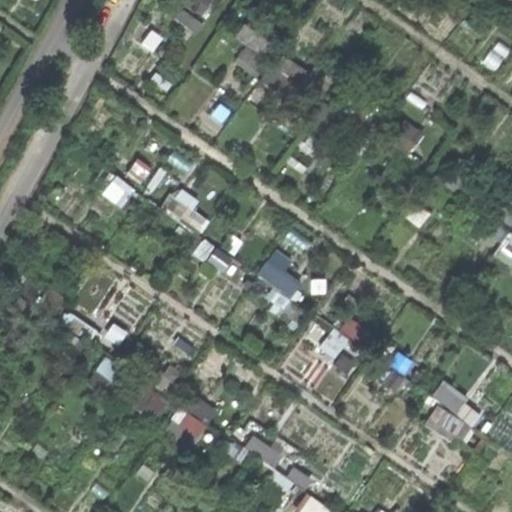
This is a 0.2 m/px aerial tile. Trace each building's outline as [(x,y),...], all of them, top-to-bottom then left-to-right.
[(266,79),(289,49),(253,21),(241,36),(252,44),(241,59),(266,79)] [(310,104),(328,78),(290,52),(272,78),(310,104)] [(128,206),(142,189),(123,174),(110,191),(128,206)] [(203,235),(217,218),(181,188),(166,205),(203,235)] [(511,235),(499,259),(511,266),(511,235)] [(266,278),(278,282),(272,301),(296,310),(308,275),(293,270),(299,255),(276,247),(266,278)] [(350,364),(377,330),(354,313),(328,347),(350,364)] [(291,494),(300,480),(282,468),(272,482),(291,494)] [(303,510),(305,511),(341,511),(342,511),(314,493),(303,510)]
